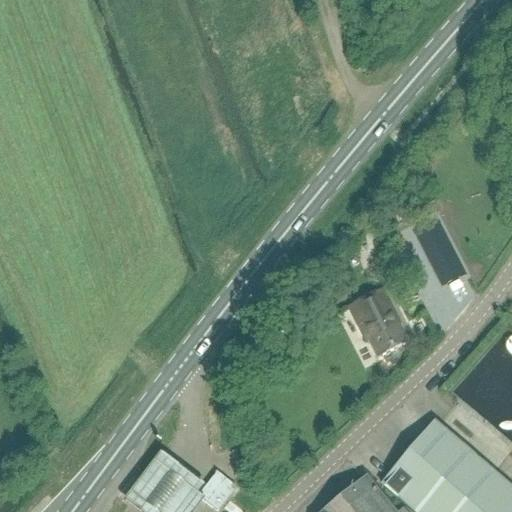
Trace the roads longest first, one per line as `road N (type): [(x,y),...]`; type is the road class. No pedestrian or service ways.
road 1 (primary): [(73,511),(313,199),(485,0)]
road 2 (unclassified): [(278,511),(443,354),(511,270)]
